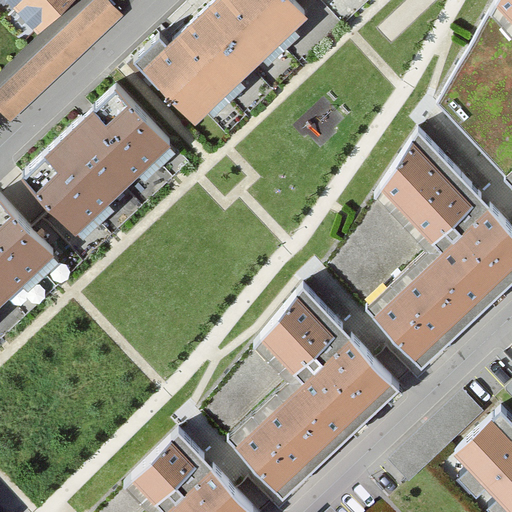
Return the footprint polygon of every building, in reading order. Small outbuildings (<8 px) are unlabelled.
[(95,0),(0,88),(0,104),(10,116),(120,13),(107,0),(95,0)] [(68,0),(21,0),(15,6),(36,30),(68,0)] [(194,115),(305,8),(296,0),(208,0),(166,41),(157,32),(134,55),(157,80),(158,78),(194,115)] [(511,0),(493,0),(436,99),(511,177),(511,0)] [(78,224),(168,139),(115,83),(25,168),(78,224)] [(511,273),(511,228),(417,127),(374,190),(427,246),(369,300),(422,357),(511,273)] [(0,296),(52,248),(0,192),(0,296)] [(284,490),(396,382),(302,285),(255,341),(289,375),(229,433),(284,490)] [(462,385),(388,455),(409,478),(484,408),(462,385)] [(511,416),(500,404),(456,446),(511,505),(511,416)] [(255,511),(257,510),(177,428),(124,479),(150,506),(144,511),(255,511)]
